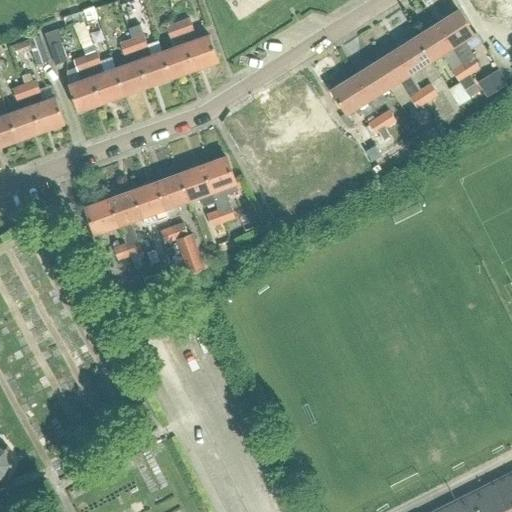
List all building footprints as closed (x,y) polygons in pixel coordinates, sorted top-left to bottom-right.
[(511,2),(507,0),(472,0),(471,3),(504,22),(511,6),(511,2)] [(459,10),(438,24),(452,47),(474,33),(459,10)] [(198,39),(194,31),(190,17),(177,22),(194,69),(218,61),(209,35),(198,39)] [(171,39),(174,48),(162,52),(171,77),(194,69),(177,22),(166,26),(171,39)] [(431,60),(441,54),(460,82),(470,97),(479,91),(469,75),(470,75),(463,63),(452,47),(438,24),(417,37),(431,60)] [(62,42),(57,29),(45,34),(48,45),(56,65),(68,60),(62,42)] [(162,52),(152,55),(144,33),(130,38),(147,86),(171,77),(162,52)] [(41,35),(28,39),(37,64),(50,60),(41,35)] [(69,56),(83,56),(82,35),(68,35),(69,56)] [(396,50),(410,73),(431,60),(417,37),(396,50)] [(120,42),(128,64),(115,69),(124,94),(147,86),(130,38),(120,42)] [(409,97),(410,97),(418,108),(428,101),(421,89),(410,73),(396,50),(375,63),(390,86),(399,80),(409,97)] [(102,63),(100,63),(97,52),(85,57),(101,102),(124,94),(115,69),(106,72),(102,63)] [(79,71),(82,80),(68,85),(77,111),(101,102),(85,57),(73,61),(77,71),(79,71)] [(473,57),(463,63),(470,75),(480,68),(473,57)] [(375,63),(354,76),(369,99),(390,86),(375,63)] [(477,82),(481,89),(484,92),(486,97),(507,83),(504,80),(501,75),(498,69),(477,82)] [(354,114),(351,110),(359,105),(366,115),(374,109),(368,100),(369,99),(354,76),(333,90),(348,114),(343,117),(347,125),(353,122),(350,117),(354,114)] [(45,101),(42,92),(37,79),(23,84),(31,106),(40,131),(64,122),(55,97),(45,101)] [(430,83),(421,89),(428,101),(438,95),(430,83)] [(28,97),(23,84),(22,84),(13,88),(17,101),(28,97)] [(317,101),(298,113),(317,143),(336,131),(317,101)] [(17,139),(40,131),(31,106),(8,114),(17,139)] [(389,109),(379,116),(387,128),(397,121),(389,109)] [(298,113),(279,125),(298,155),(317,143),(298,113)] [(0,145),(17,139),(8,114),(0,117),(0,145)] [(387,128),(379,116),(367,123),(363,117),(355,122),(359,129),(358,129),(367,141),(369,140),(374,148),(391,137),(386,128),(387,128)] [(279,125),(260,137),(279,167),(298,155),(279,125)] [(443,134),(437,125),(420,136),(426,145),(443,134)] [(260,137),(241,149),(260,179),(279,167),(260,137)] [(226,157),(202,165),(215,201),(216,201),(219,209),(231,205),(227,194),(238,190),(226,157)] [(189,199),(202,195),(205,205),(215,201),(202,165),(179,174),(189,199)] [(343,170),(335,175),(342,186),(350,181),(343,170)] [(182,213),(179,203),(189,199),(179,174),(156,182),(169,218),(182,213)] [(342,186),(335,175),(327,180),(334,191),(342,186)] [(142,216),(156,211),(159,222),(169,218),(156,182),(133,191),(133,192),(142,216)] [(133,191),(110,199),(119,224),(126,242),(130,256),(142,252),(137,238),(131,220),(142,216),(133,192),(133,191)] [(301,196),(308,207),(316,202),(309,191),(301,196)] [(300,212),(308,207),(301,196),(293,201),(300,212)] [(96,233),(119,224),(110,199),(86,207),(96,233)] [(231,205),(219,209),(224,223),(236,219),(231,205)] [(207,213),(212,227),(224,223),(219,209),(207,213)] [(179,247),(181,246),(189,269),(198,266),(203,263),(193,234),(188,235),(184,222),(172,226),(177,239),(176,240),(179,247)] [(165,244),(166,243),(176,240),(177,239),(172,226),(160,230),(165,244)] [(119,260),(130,256),(126,242),(114,246),(119,260)] [(160,264),(141,271),(147,286),(166,279),(160,264)] [(0,478),(4,481),(6,478),(2,475),(9,466),(13,466),(12,462),(8,462),(7,451),(9,449),(5,446),(3,449),(0,446),(0,478)] [(511,511),(511,470),(428,511),(511,511)]
